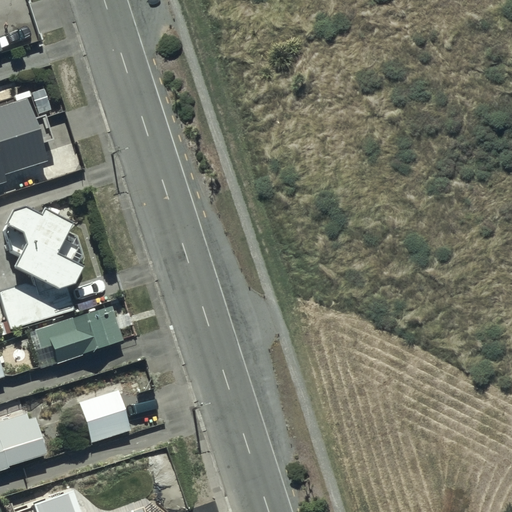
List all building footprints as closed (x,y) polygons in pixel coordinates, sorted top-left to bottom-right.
[(0,189),(8,187),(6,179),(47,166),(26,101),(0,109),(0,189)] [(0,296),(0,300),(10,335),(75,316),(69,299),(74,298),(83,279),(77,276),(83,263),(74,235),(44,219),(40,226),(25,218),(14,221),(7,236),(23,243),(28,256),(15,279),(30,287),(0,296)] [(114,312),(30,338),(41,374),(124,346),(114,312)] [(123,387),(120,380),(74,394),(87,440),(129,427),(117,389),(123,387)] [(0,466),(8,464),(7,460),(44,449),(31,407),(0,416),(0,466)]
